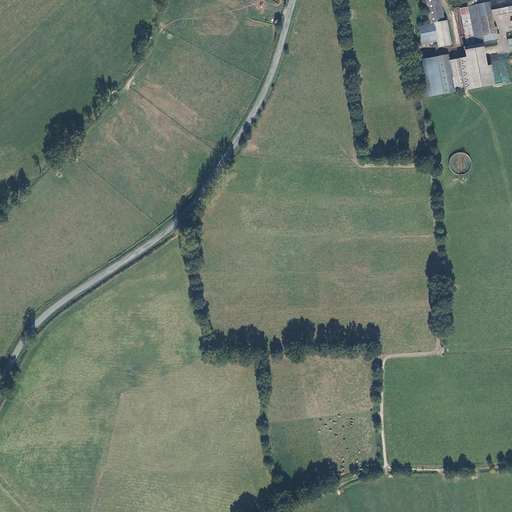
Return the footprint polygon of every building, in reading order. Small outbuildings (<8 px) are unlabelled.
[(425,0),(430,23),(442,21),(438,0),(425,0)] [(492,16),(489,0),(487,0),(479,2),(468,4),(474,43),(484,41),(483,37),(495,36),(494,28),(492,16)] [(489,0),(492,16),(507,13),(505,4),(511,3),(510,0),(489,0)] [(474,43),(468,4),(459,5),(465,44),(474,43)] [(446,22),(418,27),(422,45),(436,42),(438,48),(451,46),(446,22)] [(495,28),(494,28),(495,36),(483,37),(484,41),(498,39),(497,35),(496,35),(495,28)] [(448,55),(414,61),(421,98),(493,86),(490,66),(486,67),(483,48),(464,51),(465,58),(449,61),(448,55)]
